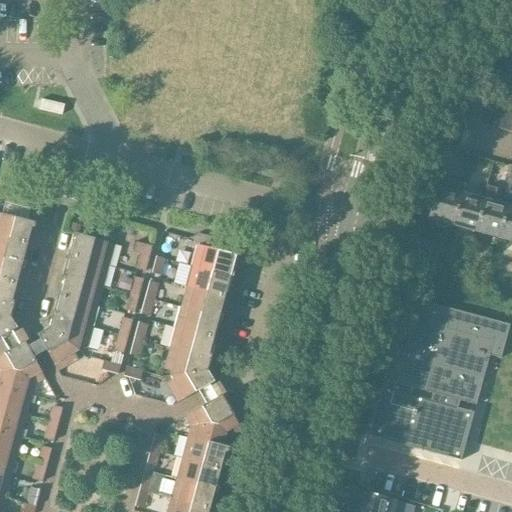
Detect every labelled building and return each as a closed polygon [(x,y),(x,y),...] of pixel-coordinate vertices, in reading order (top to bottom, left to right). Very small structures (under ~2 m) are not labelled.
[(227,92),(218,133),(294,149),(313,62),(303,60),(316,0),(132,0),(127,25),(143,29),(134,71),(210,87),(209,89),(227,92)] [(477,124),(483,100),(471,97),(465,121),(477,124)] [(61,115),(63,105),(40,100),(37,110),(61,115)] [(488,128),(495,103),(483,100),(477,124),(488,128)] [(500,131),(507,106),(495,103),(488,128),(500,131)] [(511,129),(511,107),(507,106),(500,131),(511,134),(511,129)] [(465,168),(469,156),(460,154),(457,166),(465,168)] [(474,170),(477,158),(469,156),(465,168),(474,170)] [(511,181),(511,179),(511,167),(507,166),(503,178),(511,181)] [(435,188),(427,220),(451,226),(459,195),(463,183),(439,177),(435,188)] [(497,238),(506,207),(493,204),(497,190),(485,187),(482,201),(473,232),(497,238)] [(511,242),(511,194),(509,193),(506,207),(497,238),(511,242)] [(473,232),(482,201),(459,195),(451,226),(473,232)] [(0,237),(29,245),(35,224),(0,214),(0,237)] [(108,267),(114,246),(73,234),(67,256),(108,267)] [(0,259),(24,266),(29,245),(0,237),(0,259)] [(135,242),(132,252),(139,254),(135,270),(145,273),(152,247),(135,242)] [(231,279),(237,257),(196,246),(190,267),(231,279)] [(103,288),(108,267),(67,256),(61,276),(103,288)] [(160,277),(165,260),(155,258),(150,274),(160,277)] [(0,281),(18,286),(24,266),(0,259),(0,281)] [(226,299),(231,279),(190,267),(185,288),(226,299)] [(97,308),(103,288),(61,276),(56,297),(97,308)] [(138,297),(143,281),(133,278),(129,295),(138,297)] [(0,303),(12,307),(18,286),(0,281),(0,303)] [(153,301),(158,285),(148,282),(144,299),(153,301)] [(221,319),(226,299),(185,288),(179,308),(221,319)] [(134,313),(138,297),(129,295),(124,311),(134,313)] [(92,328),(97,308),(56,297),(50,317),(92,328)] [(149,317),(153,301),(144,299),(139,315),(149,317)] [(481,378),(488,356),(499,359),(508,326),(450,310),(412,300),(406,325),(411,326),(405,349),(392,345),(384,374),(397,377),(395,384),(411,389),(432,394),(458,401),(474,406),(481,378)] [(0,320),(9,319),(12,307),(0,303),(0,320)] [(215,340),(221,319),(179,308),(174,329),(215,340)] [(86,350),(92,328),(50,317),(47,329),(77,351),(78,348),(86,350)] [(0,339),(16,330),(9,319),(0,320),(0,339)] [(127,338),(132,322),(122,319),(118,335),(127,338)] [(143,342),(147,326),(137,323),(133,339),(143,342)] [(77,351),(47,329),(35,336),(38,340),(44,351),(57,372),(77,360),(74,354),(77,351)] [(210,360),(215,340),(174,329),(169,349),(210,360)] [(123,354),(127,338),(118,335),(113,351),(123,354)] [(138,358),(143,342),(133,339),(128,355),(138,358)] [(23,343),(3,354),(12,371),(17,372),(34,363),(32,359),(38,355),(44,351),(38,340),(32,344),(26,348),(23,343)] [(206,372),(210,360),(169,349),(163,370),(170,372),(169,377),(206,372)] [(44,380),(37,367),(34,363),(17,372),(12,371),(3,354),(0,356),(0,388),(32,397),(35,385),(44,380)] [(117,376),(120,366),(103,362),(100,371),(117,376)] [(139,382),(142,372),(125,368),(122,377),(139,382)] [(176,404),(213,383),(206,372),(169,377),(171,380),(164,384),(176,404)] [(459,462),(472,413),(470,413),(468,419),(454,415),(456,409),(458,401),(432,394),(430,402),(409,396),(411,389),(395,384),(383,381),(381,389),(380,388),(367,437),(459,462)] [(0,409),(26,417),(32,397),(0,388),(0,409)] [(231,415),(220,395),(200,407),(209,423),(215,425),(231,415)] [(57,425),(62,408),(52,406),(48,423),(57,425)] [(241,432),(231,415),(215,425),(209,423),(200,407),(183,417),(189,426),(185,438),(227,449),(228,450),(231,438),(241,432)] [(0,431),(21,437),(26,417),(0,409),(0,431)] [(53,442),(57,425),(48,423),(43,439),(53,442)] [(0,453),(15,458),(21,437),(0,431),(0,453)] [(158,452),(162,436),(153,434),(149,450),(158,452)] [(221,470),(227,449),(185,438),(180,458),(221,470)] [(46,466),(50,450),(41,447),(36,463),(46,466)] [(153,469),(158,452),(149,450),(144,466),(153,469)] [(0,475),(9,478),(15,458),(0,453),(0,475)] [(216,490),(221,470),(180,458),(174,479),(216,490)] [(42,482),(46,466),(36,463),(32,480),(42,482)] [(0,498),(4,499),(9,478),(0,475),(0,498)] [(146,493),(151,477),(142,475),(137,491),(146,493)] [(210,511),(216,490),(174,479),(169,499),(210,511)] [(35,507),(40,490),(30,488),(25,505),(35,507)] [(353,490),(347,511),(346,511),(399,511),(402,503),(353,490)] [(142,509),(146,493),(137,491),(133,507),(142,509)] [(209,511),(210,511),(169,499),(165,511),(209,511)]
